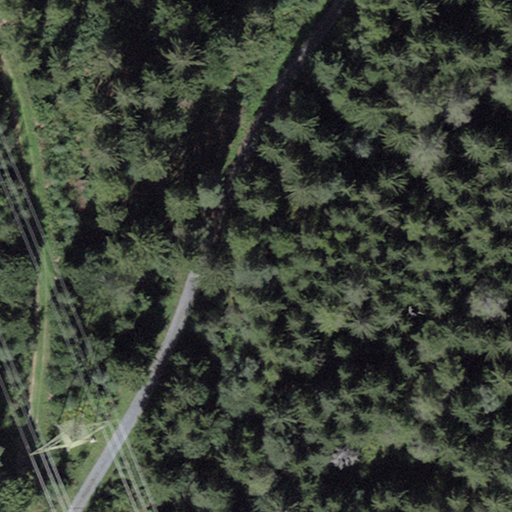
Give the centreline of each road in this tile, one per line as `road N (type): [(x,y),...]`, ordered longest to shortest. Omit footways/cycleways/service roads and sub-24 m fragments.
road 1 (track): [(78,511),(125,435),(294,71),(338,0)]
road 2 (track): [(0,71),(41,118),(18,511)]
